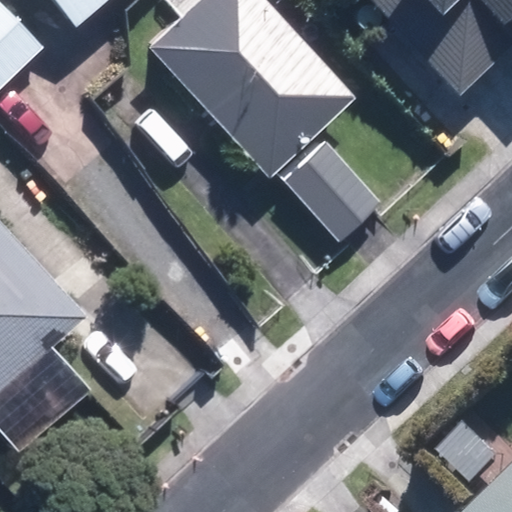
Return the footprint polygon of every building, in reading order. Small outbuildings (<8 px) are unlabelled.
[(110,0),(53,0),(76,28),(110,0)] [(260,0),(197,0),(156,38),(334,230),(375,193),(309,122),(344,90),(260,0)] [(511,0),(374,0),(455,81),(511,24),(511,0)] [(0,90),(44,48),(0,2),(0,90)] [(0,375),(73,314),(0,228),(0,375)] [(511,511),(511,475),(474,511),(511,511)]
